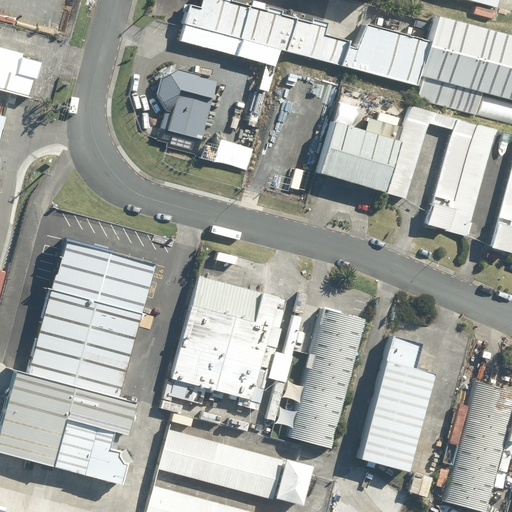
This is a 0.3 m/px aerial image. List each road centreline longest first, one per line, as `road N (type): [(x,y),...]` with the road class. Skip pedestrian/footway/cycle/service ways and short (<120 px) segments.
road 1 (unclassified): [(511,316),(353,248),(150,198),(121,181),(94,133),(119,0)]
road 2 (unknown): [(32,219),(183,262)]
